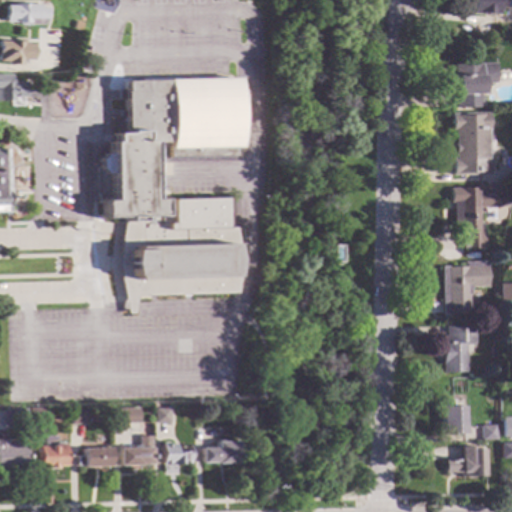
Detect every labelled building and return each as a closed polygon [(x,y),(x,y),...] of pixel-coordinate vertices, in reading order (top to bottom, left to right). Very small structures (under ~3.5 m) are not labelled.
[(502,0),(502,7),(496,7),(496,15),(469,16),(469,8),(464,8),(464,0),(502,0)] [(17,23),(19,26),(22,26),(24,23),(25,23),(25,25),(41,25),(45,23),(45,9),(36,9),(36,5),(13,5),(13,7),(3,7),(3,23),(14,23),(17,23)] [(22,45),(29,45),(28,61),(23,61),(23,62),(16,62),(16,64),(4,64),(4,62),(0,61),(0,41),(16,42),(16,39),(22,39),(22,45)] [(493,85),(482,85),(482,96),(477,96),(478,110),(452,110),(452,95),(453,95),(453,80),(452,80),(451,66),(492,65),(493,85)] [(9,83),(22,84),(22,98),(10,98),(10,103),(0,103),(0,76),(9,76),(9,83)] [(233,158),(165,159),(165,149),(163,149),(163,145),(148,145),(149,201),(159,201),(159,204),(167,204),(167,200),(222,199),(223,229),(232,229),(238,261),(232,294),(135,296),(133,314),(126,314),(121,296),(115,264),(123,218),(99,218),(99,202),(108,202),(108,175),(104,175),(97,170),(97,160),(102,154),(107,154),(106,144),(110,144),(110,135),(121,135),(121,81),(233,80),(233,158)] [(487,177),(448,178),(448,160),(451,160),(451,132),(448,132),(447,116),(486,115),(487,177)] [(476,192),(495,192),(495,210),(476,210),(477,231),(481,231),(482,250),(459,251),(459,229),(451,229),(450,205),(447,205),(446,190),(476,190),(476,192)] [(329,246),(339,246),(338,264),(329,264),(329,246)] [(485,289),(468,290),(469,297),(466,297),(466,316),(440,317),(438,270),(461,269),(461,265),(484,264),(485,289)] [(511,302),(497,302),(496,286),(511,286),(511,302)] [(471,346),(463,346),(464,374),(440,374),(439,344),(444,344),(443,328),(471,328),(471,346)] [(449,409),(461,409),(461,436),(438,437),(437,409),(440,409),(440,402),(449,401),(449,409)] [(41,425),(26,425),(26,411),(40,410),(41,425)] [(168,425),(153,426),(153,411),(167,410),(168,425)] [(23,427),(5,427),(5,411),(23,411),(23,427)] [(127,425),(111,425),(110,411),(127,411),(127,425)] [(82,426),(68,426),(68,412),(82,412),(82,426)] [(511,439),(499,440),(498,419),(511,418),(511,439)] [(494,441),(477,441),(477,427),(493,427),(494,441)] [(53,446),(61,446),(61,468),(53,468),(53,470),(44,471),(44,469),(36,469),(35,448),(41,448),(40,439),(53,438),(53,446)] [(149,450),(147,450),(147,467),(116,467),(116,450),(136,450),(136,441),(149,440),(149,450)] [(21,471),(0,471),(0,441),(20,441),(21,471)] [(235,466),(213,467),(213,465),(198,465),(197,450),(212,450),(212,444),(235,443),(235,466)] [(511,460),(497,460),(497,445),(511,444),(511,460)] [(171,448),(187,448),(187,466),(157,466),(157,446),(171,446),(171,448)] [(470,452),(480,452),(481,478),(456,479),(456,474),(442,474),(441,460),(457,460),(457,448),(470,448),(470,452)] [(106,450),(107,468),(80,469),(80,467),(75,467),(74,458),(80,458),(80,450),(106,450)]
